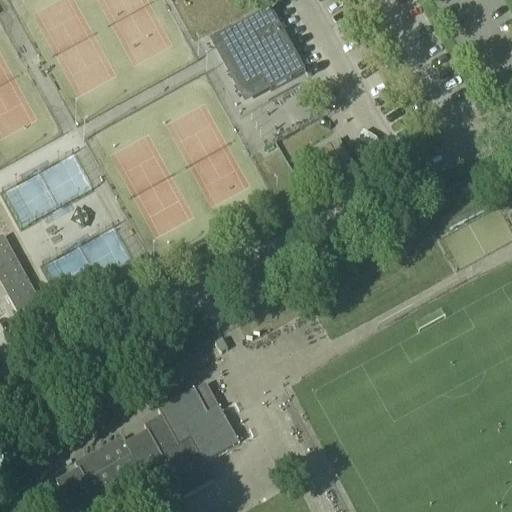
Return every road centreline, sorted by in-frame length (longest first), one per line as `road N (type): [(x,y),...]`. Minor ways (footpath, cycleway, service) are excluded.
road 1 (unclassified): [(0,414),(511,109)]
road 2 (unknown): [(216,283),(259,380),(268,457),(252,478),(198,511)]
